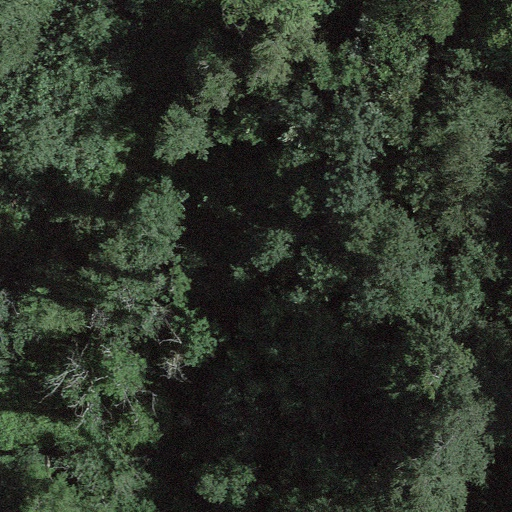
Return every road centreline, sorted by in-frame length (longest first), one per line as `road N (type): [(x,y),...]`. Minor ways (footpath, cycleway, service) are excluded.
road 1 (track): [(349,0),(304,77),(41,144),(0,177)]
road 2 (track): [(0,369),(55,372),(98,275)]
road 3 (track): [(98,275),(41,144)]
